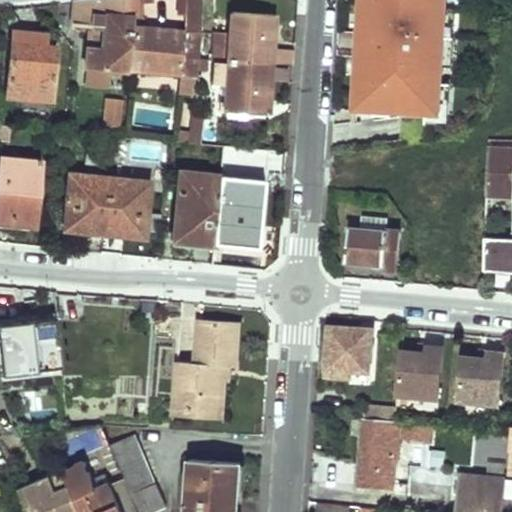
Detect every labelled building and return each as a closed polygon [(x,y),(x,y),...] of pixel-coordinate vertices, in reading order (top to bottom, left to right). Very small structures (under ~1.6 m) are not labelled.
[(91,51),(90,64),(130,67),(134,24),(135,15),(136,6),(136,0),(78,0),(78,1),(75,21),(106,23),(104,51),(91,51)] [(185,10),(184,26),(201,26),(203,0),(180,0),(179,10),(185,10)] [(447,0),(357,0),(352,114),(441,118),(447,0)] [(489,13),(490,0),(479,0),(480,14),(489,13)] [(146,5),(136,6),(135,15),(145,16),(146,5)] [(273,8),(233,6),(232,20),(271,23),(273,8)] [(268,60),(271,23),(232,20),(232,30),(230,58),(268,60)] [(184,26),(134,24),(130,67),(181,71),(197,72),(198,56),(200,28),(201,26),(184,26)] [(230,58),(232,30),(200,28),(198,56),(230,58)] [(14,29),(8,92),(52,96),(56,44),(46,42),(47,32),(34,31),(14,29)] [(268,60),(230,58),(227,108),(265,110),(268,60)] [(211,63),(209,86),(220,87),(222,63),(211,63)] [(197,72),(181,71),(179,87),(195,89),(197,72)] [(101,123),(120,125),(122,99),(103,98),(101,123)] [(190,140),(200,141),(203,111),(193,110),(191,130),(190,140)] [(0,122),(0,134),(9,136),(11,123),(0,122)] [(178,139),(190,140),(191,130),(179,129),(178,139)] [(511,139),(489,139),(489,147),(488,198),(511,199),(511,139)] [(390,198),(408,199),(408,219),(432,219),(433,196),(443,196),(488,198),(489,147),(392,158),(390,198)] [(41,157),(1,153),(0,169),(0,203),(12,205),(11,219),(35,221),(41,157)] [(70,169),(66,226),(107,231),(112,173),(70,169)] [(182,169),(176,237),(217,241),(224,174),(182,169)] [(147,234),(151,177),(112,173),(107,231),(147,234)] [(266,178),(224,174),(217,241),(259,245),(266,178)] [(433,196),(432,219),(442,220),(443,196),(433,196)] [(0,203),(0,218),(11,219),(12,205),(0,203)] [(351,223),(348,258),(385,260),(385,265),(400,266),(402,228),(351,223)] [(511,237),(484,236),(484,270),(511,272),(511,237)] [(62,340),(114,334),(110,293),(57,288),(62,340)] [(144,308),(161,308),(161,298),(145,296),(144,308)] [(0,320),(0,368),(58,359),(51,312),(0,320)] [(239,368),(242,322),(195,319),(192,363),(174,362),(170,416),(225,419),(227,379),(231,380),(232,367),(239,368)] [(326,323),(322,378),(353,380),(353,374),(372,375),(375,326),(326,323)] [(419,350),(428,351),(429,344),(420,343),(419,350)] [(428,351),(404,348),(399,393),(439,398),(445,345),(429,344),(428,351)] [(481,356),(465,355),(461,399),(501,404),(507,352),(492,349),(491,357),(481,356)] [(481,356),(491,357),(492,349),(482,349),(481,356)] [(364,402),(363,414),(382,415),(382,403),(372,403),(364,402)] [(359,483),(382,483),(392,483),(394,454),(397,455),(398,433),(400,417),(387,416),(382,415),(363,414),(359,483)] [(409,439),(429,440),(430,419),(400,417),(398,433),(409,439)] [(156,481),(137,432),(112,441),(125,474),(140,511),(146,511),(168,503),(158,479),(156,481)] [(102,450),(80,460),(81,462),(64,469),(82,511),(137,511),(140,511),(125,474),(124,475),(113,479),(109,467),(102,450)] [(186,460),(182,511),(238,511),(241,463),(186,460)] [(113,479),(124,475),(119,463),(109,467),(113,479)] [(508,473),(459,466),(454,511),(466,511),(503,511),(506,489),(508,473)] [(82,511),(64,469),(64,467),(28,484),(38,505),(31,508),(32,511),(82,511)] [(38,505),(28,484),(21,487),(31,508),(38,505)] [(503,511),(511,511),(511,489),(506,489),(503,511)] [(339,511),(340,501),(319,499),(318,511),(339,511)]
